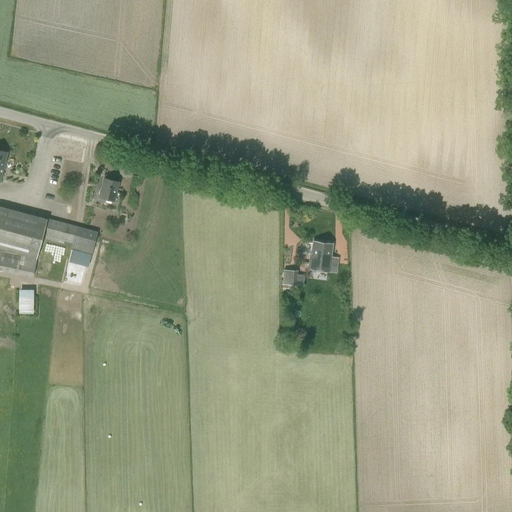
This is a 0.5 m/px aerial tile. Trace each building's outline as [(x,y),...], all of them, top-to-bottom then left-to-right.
[(119,182),(104,178),(99,197),(113,201),(119,182)] [(0,249),(18,254),(35,259),(40,241),(42,235),(46,237),(45,239),(63,244),(64,241),(72,244),(70,249),(90,255),(95,233),(0,206),(0,249)] [(339,257),(332,256),(331,256),(333,243),(313,240),(311,253),(310,253),(308,269),(329,272),(336,272),(339,257)] [(35,259),(18,254),(0,250),(0,271),(31,278),(35,259)] [(303,286),(304,275),(297,275),(298,271),(283,269),(282,288),(293,289),(293,285),(303,286)] [(33,315),(33,290),(19,289),(19,314),(33,315)]
